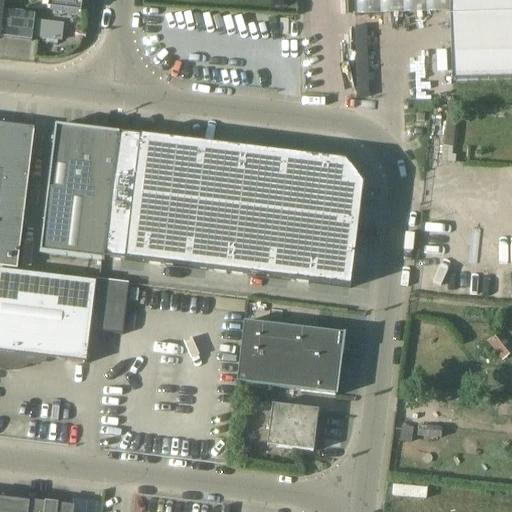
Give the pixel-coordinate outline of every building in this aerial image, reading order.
[(0,0),(0,39),(30,43),(33,16),(1,12),(2,0),(0,0)] [(46,0),(45,10),(79,14),(80,0),(46,0)] [(511,0),(447,0),(448,13),(451,81),(511,79),(511,0)] [(36,22),(34,40),(61,43),(63,25),(36,22)] [(40,48),(39,58),(59,58),(59,49),(40,48)] [(0,269),(15,272),(32,131),(0,127),(0,269)] [(118,135),(53,128),(38,255),(102,263),(103,260),(118,135)] [(344,163),(118,135),(103,260),(349,290),(362,187),(344,163)] [(511,247),(485,245),(482,272),(511,274),(511,247)] [(88,332),(94,285),(0,272),(0,370),(6,372),(17,371),(27,366),(28,358),(84,365),(88,332)] [(129,289),(94,285),(88,332),(124,337),(129,289)] [(334,397),(342,337),(241,324),(234,385),(334,397)] [(511,349),(499,333),(486,343),(501,361),(511,352),(511,349)] [(270,407),(266,432),(278,434),(276,450),(311,454),(316,413),(270,407)] [(0,499),(0,511),(26,511),(28,503),(0,499)] [(71,511),(71,509),(28,503),(26,511),(71,511)]
